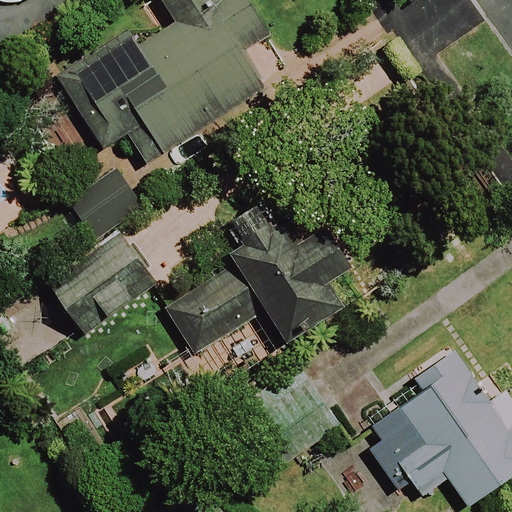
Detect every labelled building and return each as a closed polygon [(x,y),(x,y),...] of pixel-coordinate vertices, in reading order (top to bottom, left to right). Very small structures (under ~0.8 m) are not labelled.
[(160,157),(262,93),(242,60),(272,42),(245,0),(194,0),(132,39),(58,85),(100,153),(142,128),(160,157)] [(142,209),(114,170),(73,199),(102,239),(142,209)] [(353,334),(329,290),(352,277),(325,228),(302,241),(280,199),(214,234),(234,270),(166,307),(194,359),(267,319),(293,367),(353,334)] [(114,235),(46,282),(84,337),(152,290),(114,235)] [(511,321),(503,309),(456,341),(400,378),(413,399),(368,429),(375,440),(364,448),(394,493),(408,484),(419,501),(446,483),(465,511),(511,478),(511,321)] [(337,431),(301,373),(239,412),(275,470),(337,431)]
